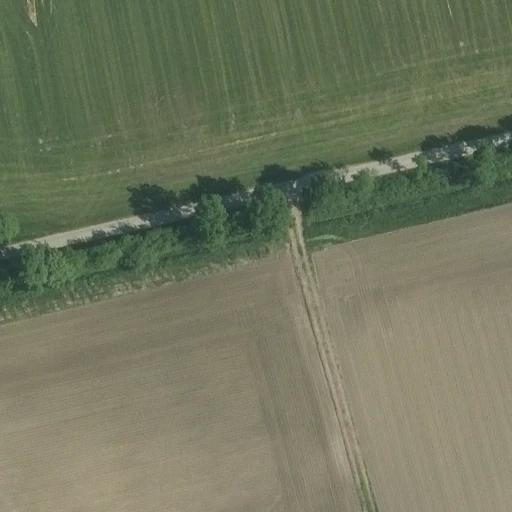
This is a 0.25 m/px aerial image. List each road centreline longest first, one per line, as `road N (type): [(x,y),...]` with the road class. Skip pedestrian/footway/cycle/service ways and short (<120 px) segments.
road 1 (unclassified): [(511,132),(0,249)]
road 2 (track): [(275,187),(365,511)]
